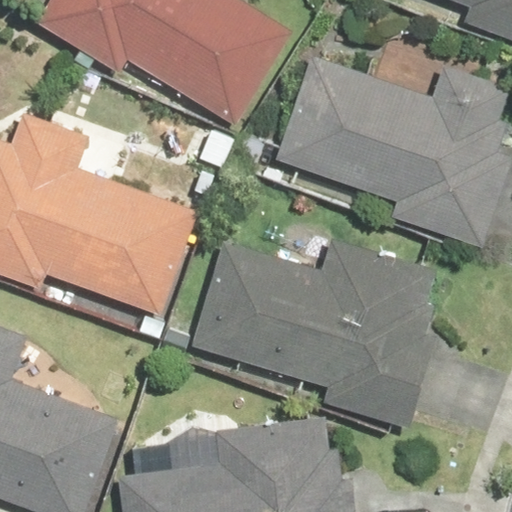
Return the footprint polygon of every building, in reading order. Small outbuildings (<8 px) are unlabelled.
[(32,0),(25,15),(239,130),(300,17),(269,0),(32,0)] [(511,0),(466,0),(463,11),(511,27),(511,0)] [(380,212),(482,246),(511,156),(511,81),(424,51),(412,86),(302,49),(266,154),(386,194),(380,212)] [(0,93),(0,275),(152,331),(199,205),(79,161),(91,128),(0,93)] [(223,228),(183,354),(410,424),(457,272),(329,233),(321,258),(223,228)] [(31,334),(0,322),(0,508),(10,511),(87,511),(124,414),(16,374),(31,334)] [(115,511),(356,511),(348,412),(199,424),(202,463),(112,470),(115,511)]
